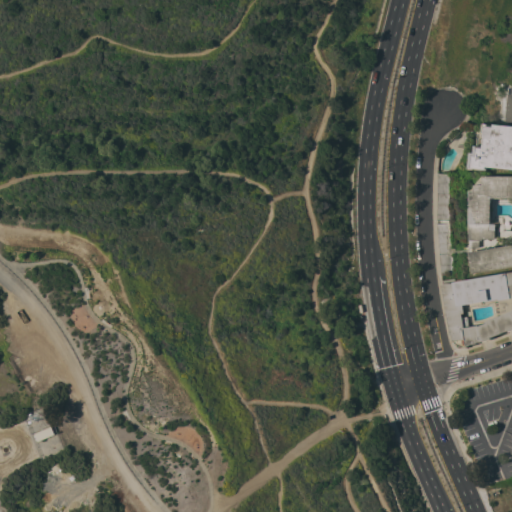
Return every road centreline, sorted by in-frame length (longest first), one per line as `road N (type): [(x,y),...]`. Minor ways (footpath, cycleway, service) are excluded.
road 1 (primary): [(399,272),(401,119),(427,0)]
road 2 (primary): [(398,0),(368,151),(370,271)]
road 3 (residential): [(445,112),(425,153),(422,207),(444,372)]
road 4 (primary): [(474,511),(420,379)]
road 5 (primary): [(393,389),(442,511)]
road 6 (primary): [(370,271),(393,389)]
